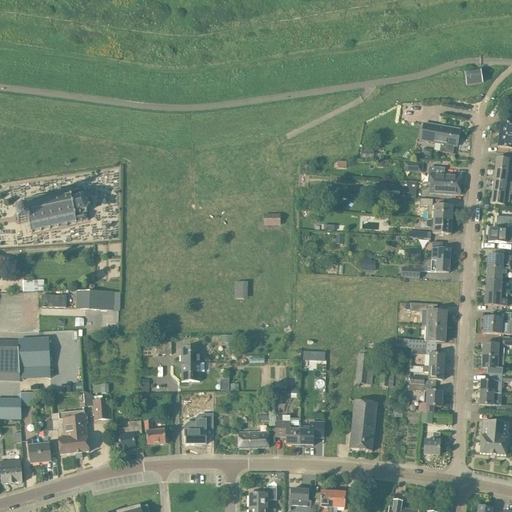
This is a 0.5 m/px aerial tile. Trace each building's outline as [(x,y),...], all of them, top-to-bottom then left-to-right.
[(480,72),(465,74),(466,86),(482,84),(480,72)] [(424,124),(421,141),(441,145),(440,153),(453,155),(454,147),(456,147),(459,131),(424,124)] [(511,124),(511,126),(500,124),(500,130),(498,131),(497,134),(499,135),(511,136),(511,124)] [(511,136),(499,135),(499,136),(497,148),(511,149),(511,136)] [(495,169),(507,171),(509,160),(496,158),(495,169)] [(413,169),(413,172),(417,173),(418,163),(404,162),(403,168),(413,169)] [(493,181),(506,182),(507,171),(495,169),(493,181)] [(430,184),(461,186),(461,176),(430,174),(430,184)] [(492,192),(510,195),(511,189),(511,188),(511,183),(506,183),(506,182),(493,181),(492,192)] [(430,184),(429,194),(460,196),(461,186),(430,184)] [(15,213),(18,225),(28,223),(29,226),(28,226),(28,227),(29,227),(30,231),(30,232),(31,232),(31,233),(32,233),(32,232),(40,231),(42,231),(41,230),(49,229),(50,229),(50,228),(57,227),(57,228),(59,227),(59,226),(66,225),(66,226),(67,225),(75,223),(75,224),(76,223),(76,224),(88,221),(86,212),(89,207),(88,200),(82,196),(80,188),(68,191),(68,192),(61,194),(60,192),(59,192),(59,194),(52,195),(51,194),(50,194),(50,196),(43,197),(43,196),(42,196),(42,197),(35,199),(34,198),(33,198),(33,199),(25,201),(25,200),(24,200),(24,201),(23,201),(23,202),(24,202),(25,207),(24,207),(24,208),(25,208),(26,210),(15,213)] [(415,192),(385,190),(385,196),(415,198),(415,192)] [(492,192),(490,204),(503,206),(504,202),(509,203),(510,195),(492,192)] [(433,220),(451,221),(452,207),(432,206),(432,201),(420,200),(420,207),(428,207),(427,219),(433,220)] [(278,218),(260,218),(261,230),(278,229),(278,218)] [(451,235),(451,221),(433,220),(423,220),(423,229),(433,229),(432,235),(451,235)] [(511,231),(507,231),(489,230),(488,243),(506,244),(506,236),(511,236),(511,231)] [(431,234),(419,233),(418,241),(430,242),(431,234)] [(431,261),(449,262),(450,250),(442,250),(442,244),(432,243),(431,261)] [(405,251),(404,260),(419,261),(420,252),(405,251)] [(487,256),(487,268),(502,269),(502,270),(509,270),(509,257),(503,256),(487,256)] [(363,258),(362,270),(370,270),(371,259),(363,258)] [(431,261),(431,268),(428,268),(428,273),(449,274),(449,262),(431,261)] [(502,275),(502,270),(502,269),(487,268),(486,280),(505,281),(505,275),(502,275)] [(401,279),(419,280),(420,270),(402,269),(401,279)] [(505,281),(486,280),(485,293),(504,294),(505,281)] [(38,281),(23,281),(23,293),(38,292),(38,281)] [(67,292),(43,294),(44,306),(68,304),(67,292)] [(71,292),(71,294),(71,299),(76,299),(76,310),(114,311),(114,293),(71,292)] [(507,295),(504,295),(504,294),(485,293),(484,306),(506,308),(507,295)] [(426,327),(445,328),(446,313),(436,313),(437,305),(431,305),(411,304),(410,311),(427,312),(426,327)] [(497,313),(497,319),(484,319),(483,334),(501,335),(502,322),(510,323),(511,314),(497,313)] [(426,327),(425,342),(426,342),(444,343),(445,328),(426,327)] [(18,341),(18,343),(19,369),(50,367),(49,339),(18,341)] [(502,358),(503,358),(503,346),(511,346),(511,339),(502,339),(502,346),(482,345),(482,357),(498,358),(497,358),(502,358)] [(409,341),(396,340),(396,347),(408,348),(409,341)] [(408,348),(411,348),(425,349),(426,342),(425,342),(409,341),(408,348)] [(0,381),(20,382),(19,369),(18,343),(0,342),(0,381)] [(162,343),(162,355),(171,355),(171,343),(162,343)] [(181,364),(199,364),(199,349),(181,349),(181,364)] [(303,352),(302,361),(325,362),(325,353),(303,352)] [(358,355),(355,384),(372,386),(375,357),(358,355)] [(429,367),(443,368),(444,356),(429,355),(429,367)] [(501,376),(511,376),(511,370),(503,370),(504,358),(503,358),(502,358),(497,358),(498,358),(482,357),(481,369),(487,369),(487,376),(498,376),(501,376)] [(199,364),(181,364),(181,383),(199,383),(199,364)] [(429,367),(429,368),(419,368),(419,371),(423,371),(423,373),(428,374),(428,380),(443,381),(443,380),(445,380),(445,374),(443,374),(443,368),(429,367)] [(381,376),(380,387),(388,388),(389,377),(381,376)] [(480,394),(501,395),(501,389),(498,389),(498,383),(511,383),(511,376),(501,376),(498,376),(498,382),(480,381),(480,394)] [(220,390),(228,390),(228,378),(220,379),(220,390)] [(420,405),(419,413),(433,414),(433,408),(442,408),(442,393),(426,392),(426,405),(420,405)] [(21,407),(35,407),(36,407),(36,394),(20,394),(20,400),(21,400),(21,407)] [(501,401),(501,395),(480,394),(479,405),(496,406),(496,413),(511,414),(511,406),(501,406),(502,401),(501,401)] [(0,420),(21,420),(21,407),(21,400),(20,400),(0,399),(0,420)] [(92,401),(93,413),(94,422),(110,420),(108,400),(92,401)] [(349,450),(372,453),(377,404),(354,402),(349,450)] [(51,415),(52,421),(54,440),(59,440),(60,456),(75,454),(76,460),(82,459),(82,454),(89,453),(87,437),(86,426),(88,425),(87,418),(85,418),(84,412),(51,415)] [(300,446),(300,430),(300,419),(290,419),(290,423),(282,422),(282,418),(271,417),(271,426),(275,426),(275,438),(286,438),(285,446),(300,446)] [(38,439),(40,464),(51,463),(49,441),(54,440),(52,421),(46,421),(47,431),(43,431),(43,438),(38,439)] [(145,422),(147,447),(169,445),(168,438),(165,438),(164,431),(152,433),(151,422),(145,422)] [(300,446),(313,447),(313,439),(324,439),(324,423),(309,423),(309,431),(300,430),(300,446)] [(483,423),(480,454),(505,457),(508,425),(483,423)] [(192,432),(186,432),(186,445),(206,445),(206,429),(205,429),(205,425),(192,425),(192,432)] [(139,428),(118,430),(118,437),(119,450),(135,448),(134,437),(140,436),(139,428)] [(268,433),(238,434),(239,450),(269,449),(268,433)] [(424,441),(424,455),(439,456),(440,442),(439,442),(440,434),(433,433),(433,441),(424,441)] [(38,439),(27,440),(29,457),(30,457),(31,465),(40,464),(38,439)] [(0,463),(0,464),(0,470),(1,470),(2,485),(22,483),(20,468),(20,461),(19,450),(9,450),(11,462),(0,463)] [(266,508),(267,501),(276,501),(276,485),(274,482),(270,482),(267,485),(267,489),(264,489),(264,495),(249,495),(249,508),(266,508)] [(313,511),(314,503),(308,502),(308,491),(291,490),(290,502),(289,501),(289,506),(288,510),(287,511),(313,511)] [(332,493),(320,492),(320,499),(314,499),(314,503),(313,511),(320,511),(320,508),(328,508),(327,511),(331,511),(332,508),(332,493)] [(332,508),(338,509),(344,509),(345,493),(332,493),(332,508)] [(410,511),(401,511),(402,504),(393,503),(392,509),(389,509),(388,511),(410,511)]
